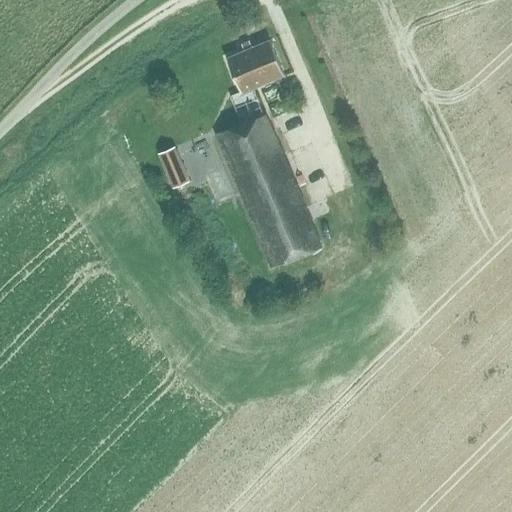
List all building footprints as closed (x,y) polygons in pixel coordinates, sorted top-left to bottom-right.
[(271,39),(228,57),(242,92),(286,74),(271,39)] [(321,247),(268,119),(266,113),(217,133),(273,266),(321,247)] [(285,142),(288,152),(307,146),(304,136),(285,142)] [(176,147),(160,153),(174,187),(190,180),(176,147)] [(313,151),(303,155),(310,171),(319,167),(313,151)] [(196,172),(216,193),(232,178),(212,157),(196,172)]
